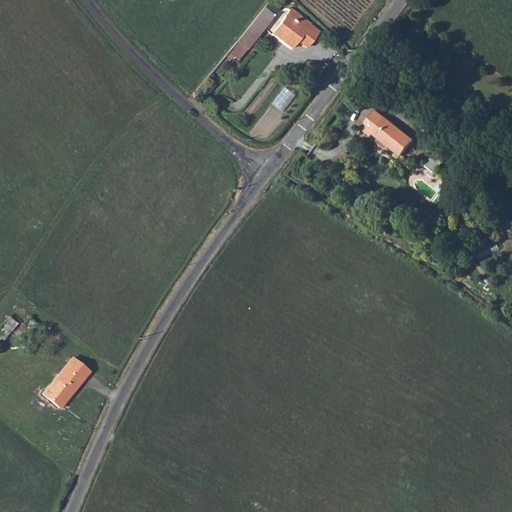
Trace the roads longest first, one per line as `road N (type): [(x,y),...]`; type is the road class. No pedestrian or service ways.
road 1 (unclassified): [(72,511),(148,349),(264,175)]
road 2 (unclassified): [(264,175),(89,0)]
road 3 (unclassified): [(401,0),(264,175)]
